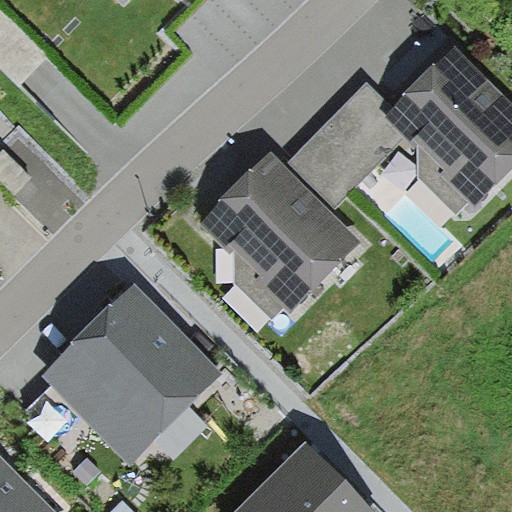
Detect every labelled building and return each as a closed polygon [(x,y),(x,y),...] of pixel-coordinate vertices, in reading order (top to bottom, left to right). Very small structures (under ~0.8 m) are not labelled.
[(511,111),(452,51),(381,121),(475,217),(511,179),(511,111)] [(363,256),(268,160),(196,229),(291,326),(363,256)] [(42,375),(131,464),(221,374),(132,285),(42,375)] [(375,511),(310,442),(233,511),(375,511)] [(0,511),(57,511),(0,453),(0,511)]
